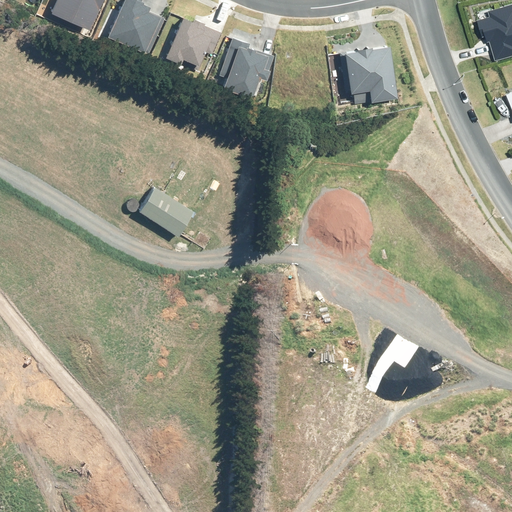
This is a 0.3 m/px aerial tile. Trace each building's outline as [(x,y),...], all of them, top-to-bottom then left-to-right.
[(102,0),(58,0),(53,14),(90,30),(102,0)] [(166,15),(130,0),(127,0),(110,41),(147,57),(166,15)] [(511,5),(482,15),(496,59),(511,54),(511,5)] [(183,18),(165,59),(181,66),(182,65),(199,72),(207,53),(213,55),(223,32),(194,20),(193,23),(183,18)] [(277,51),(233,35),(214,84),(258,100),(277,51)] [(389,47),(341,53),(347,96),(353,95),(355,104),(372,101),(372,104),(397,100),(389,47)] [(136,206),(176,232),(192,208),(152,182),(136,206)] [(430,299),(399,281),(384,305),(437,337),(454,309),(432,296),(430,299)] [(312,301),(306,296),(293,313),(300,318),(312,301)]
